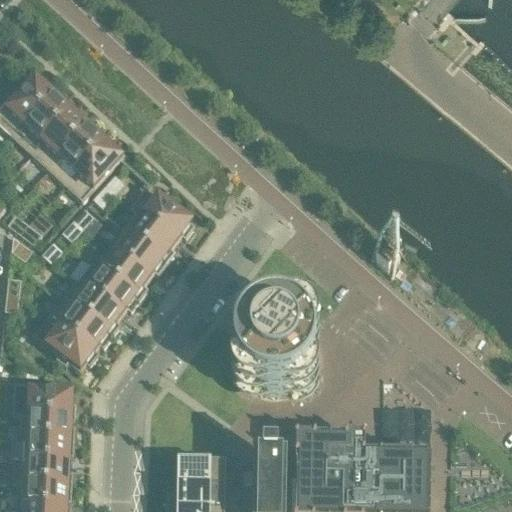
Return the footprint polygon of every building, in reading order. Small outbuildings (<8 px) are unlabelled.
[(35,87),(26,98),(20,92),(11,102),(0,113),(0,132),(14,146),(56,100),(45,91),(42,94),(35,87)] [(14,146),(31,161),(70,119),(63,113),(66,110),(56,100),(14,146)] [(31,161),(48,176),(89,131),(79,121),(76,125),(70,119),(31,161)] [(48,176),(65,192),(103,149),(97,144),(100,140),(89,131),(48,176)] [(103,149),(65,192),(82,208),(124,162),(113,152),(110,155),(103,149)] [(115,181),(104,193),(113,202),(124,190),(115,181)] [(113,202),(104,193),(93,205),(102,214),(113,202)] [(145,196),(131,215),(177,249),(182,242),(185,245),(194,233),(180,222),(183,219),(171,210),(168,213),(145,196)] [(84,215),(73,227),(82,235),(93,223),(84,215)] [(136,220),(123,237),(166,270),(175,259),(171,256),(177,249),(131,215),(130,216),(136,220)] [(8,231),(21,241),(29,231),(16,222),(8,231)] [(82,235),(73,227),(62,239),(71,248),(82,235)] [(29,231),(21,241),(34,251),(42,241),(29,231)] [(123,237),(109,255),(149,286),(154,279),(158,281),(166,270),(123,237)] [(12,257),(25,268),(32,257),(19,247),(12,257)] [(42,261),(51,269),(62,257),(53,249),(42,261)] [(92,270),(91,271),(139,307),(148,295),(144,293),(149,286),(109,255),(96,273),(92,270)] [(387,255),(376,267),(388,278),(399,266),(387,255)] [(76,287),(76,288),(122,322),(127,315),(131,318),(139,307),(91,271),(78,288),(76,287)] [(9,285),(7,301),(19,302),(21,286),(9,285)] [(76,288),(62,306),(112,343),(120,332),(117,329),(122,322),(76,288)] [(19,302),(7,301),(5,317),(17,318),(19,302)] [(62,306),(49,324),(95,358),(100,351),(103,354),(112,343),(62,306)] [(235,357),(235,361),(235,364),(235,368),(236,371),(237,375),(238,378),(240,381),(242,384),(244,387),(247,390),(249,392),(252,394),(255,396),(258,398),(262,399),(265,400),(269,401),(272,401),(276,402),(279,401),(283,401),(287,400),(290,399),(293,398),(297,396),(300,394),(302,392),(305,390),(307,387),(310,384),(312,381),(313,378),(315,374),(316,371),(316,368),(317,364),(317,360),(317,357),(316,353),(316,350),(315,346),(313,343),(312,340),(310,337),(307,334),(305,331),(302,329),(299,327),(296,325),(293,323),(290,322),(286,321),(283,320),(279,319),(276,319),(272,319),(269,320),(265,321),(262,322),(258,323),(255,325),(252,327),(249,329),(247,331),(244,334),(242,337),(240,340),(238,343),(237,346),(236,350),(235,353),(235,357)] [(49,324),(34,343),(59,362),(56,366),(66,373),(69,369),(80,378),(86,370),(90,373),(99,361),(95,358),(49,324)] [(20,424),(70,426),(75,426),(75,411),(71,411),(71,402),(57,401),(57,393),(44,392),(14,391),(13,423),(20,424)] [(12,445),(74,448),(74,434),(70,434),(70,426),(20,424),(19,445),(12,445)] [(12,445),(11,468),(68,471),(68,462),(73,462),(74,448),(12,445)] [(260,459),(259,490),(258,511),(430,511),(431,467),(431,466),(428,466),(428,467),(414,467),(414,466),(411,466),(411,467),(398,466),(395,466),(382,466),(382,465),(379,465),(379,466),(365,466),(365,465),(364,465),(364,452),(365,452),(365,450),(296,448),(296,451),(296,486),(286,486),(286,459),(260,459)] [(13,469),(12,491),(71,494),(72,480),(68,480),(68,471),(11,468),(11,469),(13,469)] [(178,470),(177,495),(225,496),(226,471),(178,470)] [(258,511),(259,490),(254,490),(254,471),(226,471),(225,496),(224,511),(258,511)] [(17,492),(15,511),(66,511),(66,508),(71,508),(71,494),(12,491),(12,492),(17,492)] [(224,511),(225,496),(177,495),(176,511),(224,511)]
